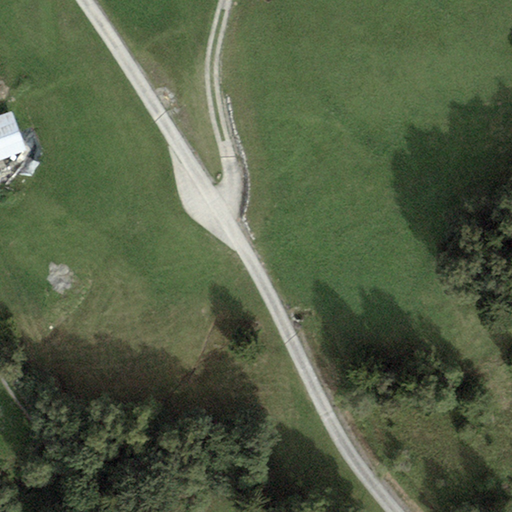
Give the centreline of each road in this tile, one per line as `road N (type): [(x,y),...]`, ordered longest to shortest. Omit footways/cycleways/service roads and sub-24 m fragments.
road 1 (unclassified): [(80,0),(220,208),(329,421),(394,511)]
road 2 (track): [(220,208),(233,191),(211,87),(226,0)]
road 3 (track): [(0,363),(75,471),(85,511)]
